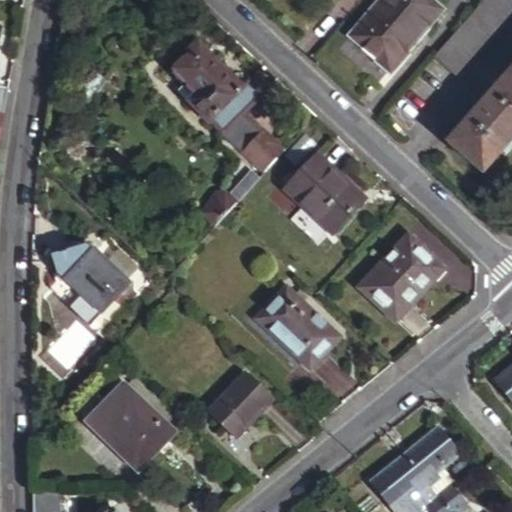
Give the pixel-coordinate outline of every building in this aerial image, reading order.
[(440,8),(430,0),(376,0),(348,35),(379,61),(395,41),(405,50),(440,8)] [(511,6),(511,0),(481,0),(437,51),(457,70),(511,6)] [(268,87),(256,76),(247,85),(198,38),(186,50),(189,53),(173,70),(199,95),(194,100),(215,120),(217,118),(228,129),(268,87)] [(379,61),(388,69),(405,50),(395,41),(379,61)] [(511,137),(511,66),(450,138),(486,168),(511,137)] [(246,153),(266,129),(261,126),(241,149),(246,153)] [(288,148),(266,129),(246,153),(268,172),(288,148)] [(366,199),(315,154),(285,188),(335,234),(366,199)] [(431,266),(439,258),(413,234),(365,285),(400,317),(440,275),(431,266)] [(87,245),(76,248),(76,250),(86,260),(94,251),(87,245)] [(95,250),(94,251),(86,260),(76,250),(76,248),(75,246),(52,254),(59,273),(55,275),(57,283),(51,290),(92,326),(131,283),(95,250)] [(447,266),(439,258),(431,266),(440,275),(447,266)] [(345,340),(292,291),(264,322),(317,371),(345,340)] [(511,403),(511,364),(493,379),(511,403)] [(276,396),(250,371),(211,410),(236,436),(276,396)] [(130,449),(125,454),(139,468),(159,446),(154,440),(159,435),(161,437),(171,427),(126,384),(109,402),(116,408),(103,423),(130,449)] [(440,421),(406,448),(431,479),(441,471),(439,467),(446,462),(462,449),(440,421)] [(431,479),(406,448),(374,474),(403,511),(411,511),(422,504),(428,499),(437,511),(457,511),(440,489),(431,479)] [(446,462),(439,467),(441,471),(431,479),(440,489),(453,479),(457,476),(446,462)] [(440,489),(457,511),(470,511),(468,508),(472,504),(453,479),(440,489)] [(60,492),(34,492),(35,511),(60,511),(60,492)] [(437,511),(428,499),(422,504),(428,511),(437,511)]
